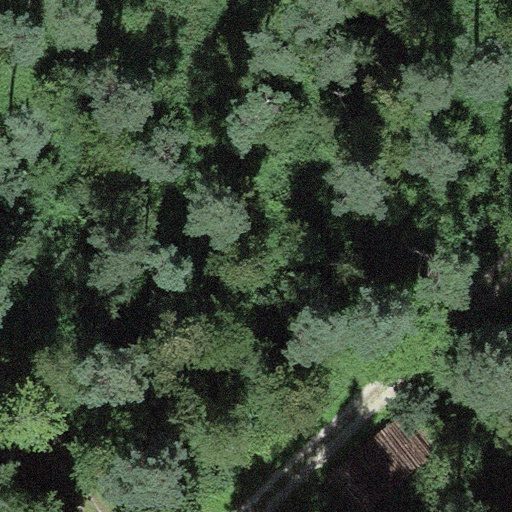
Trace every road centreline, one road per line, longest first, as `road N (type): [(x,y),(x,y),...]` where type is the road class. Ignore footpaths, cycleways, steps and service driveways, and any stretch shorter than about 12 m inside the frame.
road 1 (track): [(253,511),(511,250)]
road 2 (track): [(84,511),(0,379)]
